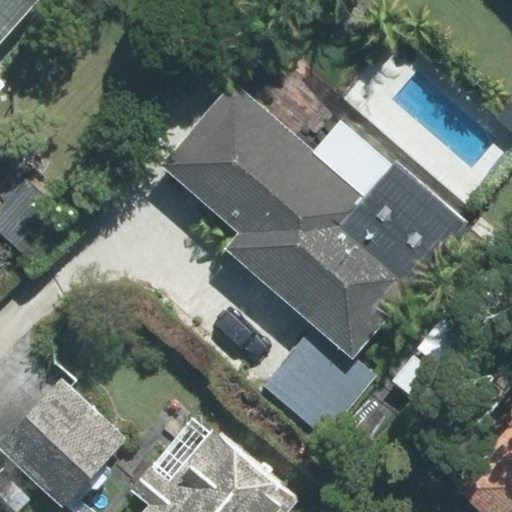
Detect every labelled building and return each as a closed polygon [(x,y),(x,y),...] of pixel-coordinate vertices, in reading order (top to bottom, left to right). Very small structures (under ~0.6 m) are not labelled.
[(0,0),(0,37),(32,0),(0,0)] [(371,174),(260,65),(170,156),(322,305),(259,368),(338,446),(397,386),(351,341),(481,210),(407,137),(371,174)] [(139,434),(77,372),(11,438),(72,500),(139,434)] [(135,511),(300,511),(316,494),(217,413),(135,511)] [(511,511),(511,414),(459,469),(504,511),(511,511)]
